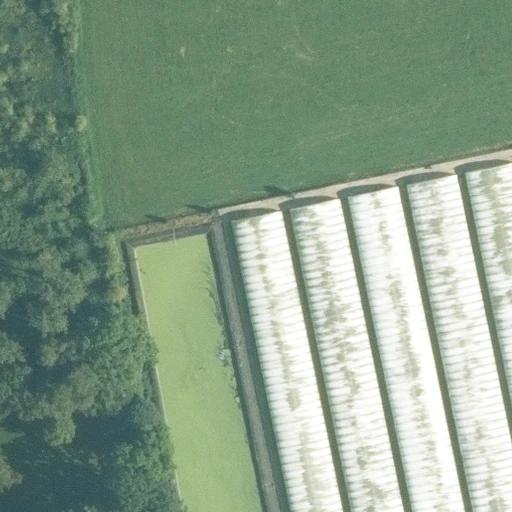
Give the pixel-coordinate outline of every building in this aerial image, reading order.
[(481,245),(398,123),(409,195),(361,275),(371,334),(342,382),(417,427),(420,448),(473,439),(511,462),(511,180),(467,154),(481,245)] [(334,188),(311,193),(313,201),(336,197),(334,188)] [(344,197),(293,207),(305,270),(320,267),(317,250),(335,247),(338,262),(342,261),(357,338),(363,337),(360,322),(366,321),(364,311),(365,310),(344,197)] [(268,203),(250,205),(251,214),(269,212),(268,203)] [(282,210),(236,219),(247,278),(269,274),(264,249),(277,246),(281,266),(292,264),(282,210)]
